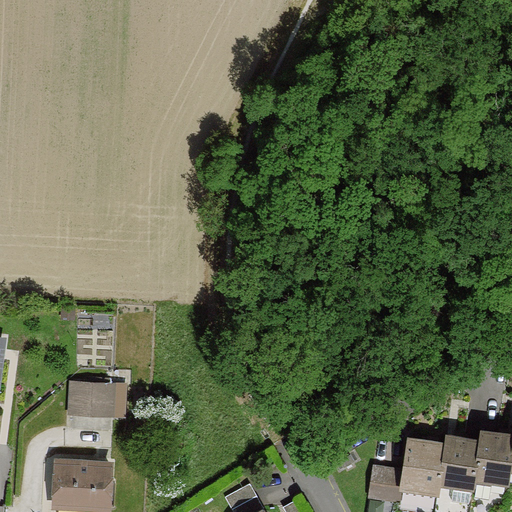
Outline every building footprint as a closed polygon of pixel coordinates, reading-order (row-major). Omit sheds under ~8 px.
[(128,383),(70,379),(68,413),(126,416),(128,383)] [(444,442),(407,437),(402,469),(357,463),(353,495),(400,502),(401,492),(439,497),(441,487),(475,492),(476,483),(511,487),(511,476),(511,433),(480,429),(479,439),(445,434),(444,442)] [(114,460),(55,457),(52,507),(112,510),(114,460)] [(234,511),(268,511),(260,498),(251,482),(226,497),(234,511)] [(304,511),(297,499),(284,506),(287,511),(304,511)]
